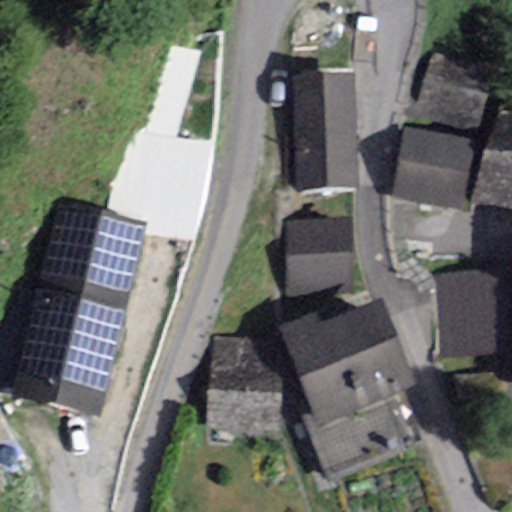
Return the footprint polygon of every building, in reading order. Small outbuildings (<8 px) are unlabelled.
[(492,70),(433,56),(419,117),(477,130),(492,70)] [(354,196),(351,80),(294,81),(297,198),(354,196)] [(511,113),(501,112),(491,204),(511,205),(511,113)] [(476,147),(407,133),(394,201),(462,215),(476,147)] [(208,153),(165,145),(151,212),(193,221),(208,153)] [(138,226),(39,205),(0,393),(0,410),(96,430),(138,226)] [(352,221),(287,222),(288,299),(353,298),(352,221)] [(508,277),(435,279),(438,360),(510,358),(508,277)] [(317,319),(279,334),(318,431),(413,393),(378,307),(322,330),(317,319)] [(281,350),(215,345),(207,436),(274,441),(281,350)]
